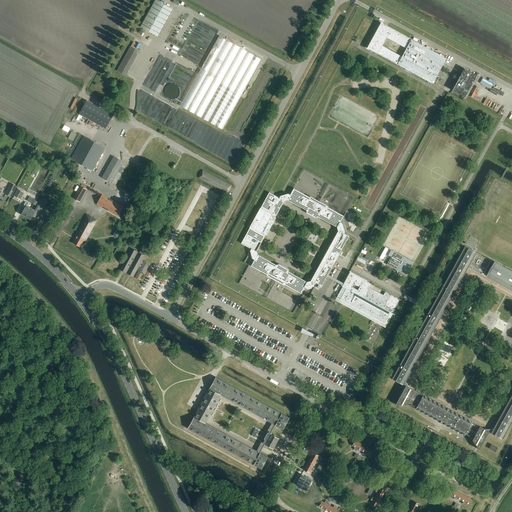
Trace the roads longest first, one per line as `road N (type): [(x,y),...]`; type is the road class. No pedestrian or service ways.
road 1 (unclassified): [(169,317),(339,0)]
road 2 (track): [(0,261),(67,332),(154,511)]
road 3 (primary): [(185,511),(124,373),(78,297)]
road 4 (unclassified): [(323,405),(169,317)]
road 5 (unclassified): [(295,511),(278,501),(277,490),(323,405)]
